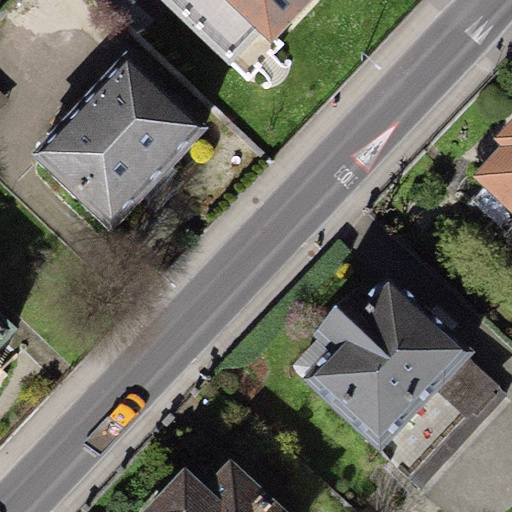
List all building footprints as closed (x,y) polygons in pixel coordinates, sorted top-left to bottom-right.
[(160,0),(231,66),(261,35),(222,0),(160,0)] [(222,0),(261,35),(271,45),(312,0),(222,0)] [(130,58),(40,152),(116,225),(207,131),(130,58)] [(499,149),(470,181),(511,217),(511,119),(491,141),(499,149)] [(290,369),(378,454),(473,356),(384,271),(354,302),(349,297),(311,335),(317,341),(290,369)] [(0,313),(0,347),(17,330),(0,313)] [(284,511),(230,461),(204,489),(183,470),(144,511),(284,511)]
